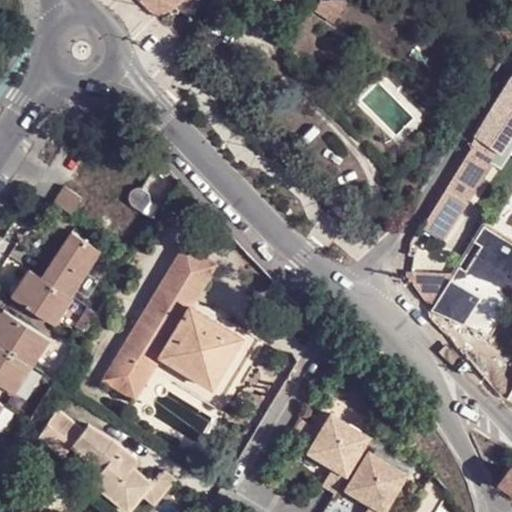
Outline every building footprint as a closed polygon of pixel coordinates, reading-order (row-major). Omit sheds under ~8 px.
[(511,21),(511,14),(503,9),(499,14),(511,22),(511,21)] [(488,32),(506,43),(511,32),(511,21),(511,22),(499,14),(488,32)] [(511,81),(477,137),(504,153),(511,140),(511,81)] [(477,137),(467,150),(494,168),(504,153),(477,137)] [(467,150),(435,202),(460,219),(462,220),(494,168),(467,150)] [(149,217),(172,179),(162,171),(149,164),(137,185),(132,185),(126,189),(124,195),(126,201),(149,217)] [(57,186),(47,200),(67,212),(77,198),(57,186)] [(460,219),(435,202),(412,240),(438,257),(460,219)] [(453,281),(437,307),(490,331),(511,291),(511,288),(473,264),(494,228),(488,225),(453,281)] [(511,239),(494,228),(473,264),(511,288),(511,239)] [(74,231),(43,277),(71,295),(101,249),(74,231)] [(202,290),(217,263),(185,243),(169,270),(202,290)] [(71,295),(43,277),(31,269),(14,296),(57,324),(74,297),(71,295)] [(188,306),(191,307),(202,290),(169,270),(148,306),(177,324),(188,306)] [(437,307),(453,281),(425,274),(414,291),(432,315),(437,307)] [(232,352),(241,337),(191,307),(188,306),(177,324),(148,306),(103,382),(120,392),(130,376),(128,374),(134,362),(152,373),(161,358),(212,387),(223,369),(232,352)] [(6,310),(0,319),(0,345),(30,366),(48,339),(6,310)] [(30,366),(0,345),(0,385),(13,393),(30,366)] [(120,392),(135,401),(152,373),(134,362),(128,374),(130,376),(120,392)] [(331,382),(338,369),(332,365),(324,379),(331,382)] [(108,496),(129,511),(142,495),(156,506),(178,478),(165,467),(154,480),(134,463),(139,458),(85,424),(82,428),(58,413),(49,427),(73,442),(72,445),(123,477),(108,496)] [(336,491),(368,436),(330,413),(308,451),(333,466),(323,484),(336,491)] [(383,511),(406,474),(369,451),(346,489),(371,504),(365,511),(383,511)] [(511,470),(502,485),(511,492),(511,470)]
